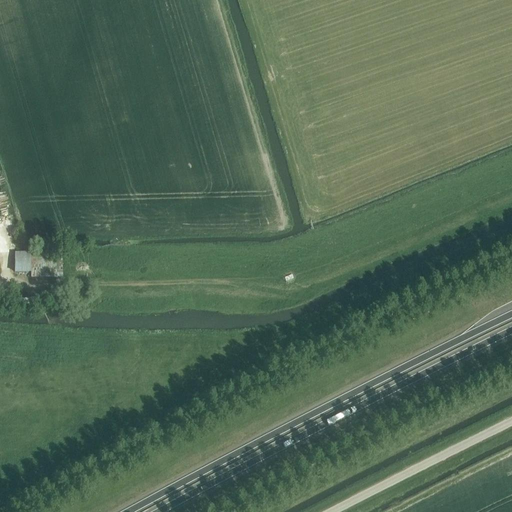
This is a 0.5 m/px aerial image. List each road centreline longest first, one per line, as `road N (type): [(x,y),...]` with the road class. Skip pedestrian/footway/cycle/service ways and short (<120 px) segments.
road 1 (trunk): [(511,313),(122,511)]
road 2 (trunk): [(156,511),(511,330)]
road 3 (unclassified): [(333,511),(511,422)]
